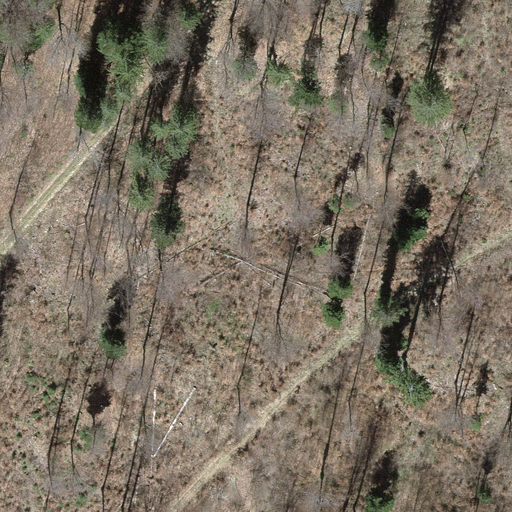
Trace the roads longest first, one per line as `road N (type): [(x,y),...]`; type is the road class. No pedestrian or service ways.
road 1 (track): [(511,233),(401,295),(330,352),(178,511)]
road 2 (track): [(0,259),(212,0)]
